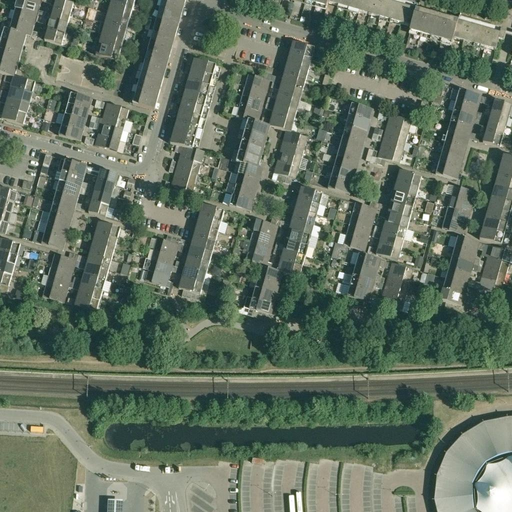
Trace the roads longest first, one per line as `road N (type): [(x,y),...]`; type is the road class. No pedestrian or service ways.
road 1 (unclassified): [(172,474),(101,466),(54,419),(0,415)]
road 2 (residential): [(144,166),(198,3)]
road 3 (residential): [(390,58),(242,16)]
road 4 (residential): [(144,166),(132,170),(0,133)]
road 5 (residential): [(511,91),(390,58)]
